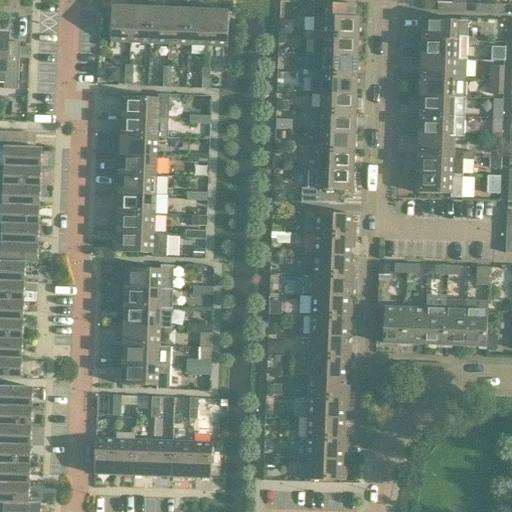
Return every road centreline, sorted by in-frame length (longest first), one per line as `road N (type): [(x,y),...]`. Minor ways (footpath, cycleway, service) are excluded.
road 1 (residential): [(70,0),(68,62),(83,136),(75,256),(86,283),(83,511)]
road 2 (residential): [(502,235),(378,232),(383,0)]
road 3 (residential): [(378,511),(382,467),(405,413),(427,394),(480,374),(511,375)]
